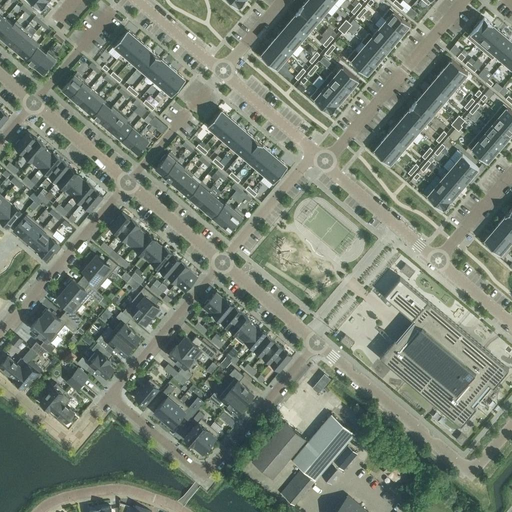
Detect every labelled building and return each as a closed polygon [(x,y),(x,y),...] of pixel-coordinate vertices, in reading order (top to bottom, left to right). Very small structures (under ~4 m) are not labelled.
[(48,0),(30,0),(41,9),(49,0),(48,0)] [(326,11),(313,0),(307,0),(303,4),(320,18),(326,11)] [(333,2),(330,0),(313,0),(326,11),(333,2)] [(320,18),(303,4),(296,14),(312,27),(320,18)] [(390,7),(383,16),(403,33),(410,24),(390,7)] [(408,10),(405,13),(410,17),(412,18),(417,13),(410,7),(408,10)] [(312,27),(296,14),(289,22),(305,36),(312,27)] [(36,15),(33,18),(42,25),(44,22),(36,15)] [(403,33),(383,16),(382,16),(386,19),(379,27),(396,41),(403,33)] [(476,44),(493,24),(484,17),(479,22),(478,21),(474,27),(475,28),(467,37),(476,44)] [(13,24),(5,18),(0,23),(0,36),(2,38),(17,21),(16,21),(13,24)] [(25,28),(17,21),(2,38),(10,45),(25,28)] [(305,36),(289,22),(282,30),(298,44),(305,36)] [(484,51),(501,31),(493,24),(476,44),(484,51)] [(64,25),(61,29),(66,34),(69,30),(64,25)] [(396,41),(379,27),(372,35),(369,32),(368,32),(389,49),(396,41)] [(33,35),(25,28),(10,45),(19,52),(33,35)] [(128,29),(114,45),(122,53),(136,36),(128,29)] [(298,44),(282,30),(275,38),(291,52),(298,44)] [(495,54),(509,38),(501,31),(484,51),(492,58),(496,55),(495,54)] [(389,49),(368,32),(361,41),(382,58),(389,49)] [(33,35),(19,52),(27,59),(40,44),(32,37),(33,35)] [(136,36),(122,53),(130,60),(144,43),(136,36)] [(291,52),(275,38),(268,46),(284,60),(291,52)] [(511,51),(511,40),(509,38),(495,54),(496,55),(503,61),(511,51)] [(382,58),(361,41),(364,44),(358,51),(355,48),(354,49),(375,66),(382,58)] [(144,43),(130,60),(139,67),(153,50),(144,43)] [(40,44),(27,59),(35,66),(50,49),(49,49),(46,52),(39,46),(40,44)] [(284,60),(268,46),(261,55),(277,69),(284,60)] [(50,49),(35,66),(44,73),(50,66),(51,67),(52,66),(56,62),(54,61),(58,56),(50,49)] [(375,66),(354,49),(347,57),(367,75),(375,66)] [(153,50),(139,67),(147,74),(161,57),(153,50)] [(511,68),(511,51),(503,61),(511,68)] [(461,52),(457,57),(462,61),(465,56),(461,52)] [(324,56),(320,60),(327,66),(330,62),(324,56)] [(161,57),(147,74),(155,81),(169,64),(161,57)] [(451,59),(444,68),(461,82),(468,73),(451,59)] [(169,64),(155,81),(163,88),(177,71),(169,64)] [(332,71),(331,71),(352,88),(359,80),(343,66),(335,74),(332,71)] [(444,68),(437,76),(453,90),(461,82),(444,68)] [(177,71),(163,88),(172,95),(186,79),(177,71)] [(352,88),(331,71),(324,79),(345,96),(352,88)] [(71,96),(85,79),(77,72),(73,76),(72,75),(67,81),(68,82),(62,89),(71,96)] [(446,98),(453,90),(437,76),(430,84),(446,98)] [(78,102),(91,87),(84,81),(86,79),(85,79),(71,96),(78,102)] [(345,96),(324,79),(318,87),(338,104),(345,96)] [(439,106),(446,98),(430,84),(423,92),(439,106)] [(98,93),(91,87),(78,102),(85,109),(98,93)] [(338,104),(318,87),(310,96),(330,113),(338,104)] [(432,114),(439,106),(423,92),(416,100),(432,114)] [(98,93),(85,109),(93,115),(106,99),(98,93)] [(111,107),(104,102),(106,100),(106,99),(93,115),(100,121),(114,105),(111,107)] [(425,123),(432,114),(416,100),(409,109),(425,123)] [(511,110),(510,109),(503,103),(496,112),(511,125),(511,110)] [(114,105),(100,121),(107,127),(121,111),(114,105)] [(0,128),(3,125),(1,124),(8,115),(0,108),(1,107),(0,107),(0,128)] [(216,133),(230,116),(221,109),(207,125),(216,133)] [(418,131),(425,123),(409,109),(402,117),(418,131)] [(121,111),(107,127),(115,133),(129,117),(121,111)] [(511,133),(511,125),(496,112),(489,120),(509,137),(511,133)] [(152,119),(150,122),(155,126),(160,120),(159,119),(155,116),(152,119)] [(224,140),(238,123),(230,116),(216,133),(224,140)] [(129,117),(115,133),(122,140),(134,126),(127,120),(129,117)] [(411,139),(418,131),(402,117),(395,125),(411,139)] [(509,137),(489,120),(482,128),(502,145),(509,137)] [(463,126),(461,125),(458,122),(454,127),(455,128),(459,131),(463,126)] [(232,147),(246,130),(238,123),(224,140),(232,147)] [(404,147),(411,139),(395,125),(388,133),(404,147)] [(134,126),(122,140),(129,146),(141,132),(134,126)] [(502,145),(482,128),(475,136),(495,153),(502,145)] [(240,154),(254,137),(246,130),(232,147),(240,154)] [(15,143),(17,145),(16,146),(25,153),(37,138),(36,139),(28,132),(21,140),(19,139),(15,143)] [(138,153),(144,146),(145,147),(150,142),(149,140),(141,132),(129,146),(138,153)] [(397,155),(404,147),(388,133),(381,141),(397,155)] [(495,153),(475,136),(467,145),(482,157),(487,162),(495,153)] [(249,161),(263,144),(254,137),(240,154),(249,161)] [(45,146),(46,145),(37,138),(25,153),(33,160),(45,146)] [(374,150),(390,164),(397,155),(381,141),(374,150)] [(257,168),(271,151),(263,144),(249,161),(257,168)] [(54,152),(53,152),(53,153),(45,146),(33,160),(41,167),(54,152)] [(179,158),(170,151),(164,158),(163,157),(158,162),(159,163),(156,168),(164,175),(179,158)] [(265,175),(279,158),(271,151),(257,168),(265,175)] [(62,159),(54,152),(41,167),(49,174),(62,159)] [(472,176),(479,168),(471,161),(463,154),(455,162),(463,169),(472,176)] [(164,175),(172,182),(185,167),(177,160),(179,158),(164,175)] [(274,182),(288,166),(279,158),(265,175),(274,182)] [(49,174),(58,181),(70,166),(62,159),(49,174)] [(465,184),(472,176),(463,169),(455,162),(448,170),(456,177),(465,184)] [(78,173),(70,166),(58,181),(66,188),(78,173)] [(172,182),(181,189),(193,174),(185,167),(172,182)] [(458,193),(465,184),(456,177),(448,170),(441,179),(449,186),(458,193)] [(87,180),(86,180),(86,181),(78,174),(79,173),(78,173),(66,188),(74,195),(87,180)] [(193,174),(181,189),(189,196),(202,181),(193,174)] [(451,201),(458,193),(449,186),(441,179),(434,187),(442,194),(451,201)] [(87,180),(74,195),(82,202),(80,203),(81,204),(94,188),(95,187),(87,180)] [(210,188),(202,181),(189,196),(197,203),(210,188)] [(210,188),(197,203),(205,210),(217,197),(222,191),(213,184),(210,188)] [(443,209),(451,201),(442,194),(434,187),(427,195),(443,209)] [(93,209),(97,205),(95,204),(103,195),(94,188),(81,204),(89,211),(92,208),(93,209)] [(0,202),(0,216),(1,217),(0,218),(0,219),(13,204),(4,197),(0,202)] [(225,203),(217,197),(205,210),(214,217),(226,202),(225,203)] [(234,208),(226,202),(214,217),(222,224),(236,207),(234,208)] [(0,219),(9,226),(17,216),(21,211),(13,204),(0,219)] [(245,214),(236,207),(222,224),(230,231),(234,227),(236,228),(240,222),(239,221),(245,214)] [(130,219),(122,212),(115,220),(113,219),(110,223),(111,225),(109,227),(117,234),(130,219)] [(27,213),(14,229),(23,236),(36,220),(27,213)] [(511,221),(505,215),(498,223),(511,235),(511,221)] [(128,240),(139,226),(140,225),(131,218),(130,219),(117,234),(118,235),(119,233),(128,240)] [(36,220),(23,236),(31,243),(46,225),(45,225),(44,227),(36,220)] [(511,240),(511,235),(498,223),(491,232),(508,246),(511,240)] [(46,225),(31,243),(39,250),(54,232),(46,225)] [(147,233),(139,226),(128,240),(135,246),(147,233)] [(54,232),(39,250),(48,257),(53,251),(56,253),(61,247),(58,245),(61,241),(53,234),(54,233),(54,232)] [(156,240),(157,239),(148,232),(147,233),(135,246),(144,254),(156,240)] [(508,246),(491,232),(484,240),(500,254),(508,246)] [(163,247),(156,240),(144,254),(152,260),(163,247)] [(172,253),(164,246),(163,247),(152,260),(160,267),(172,253)] [(169,275),(181,260),(172,253),(160,267),(158,269),(167,277),(169,275)] [(97,254),(90,262),(108,277),(118,265),(109,257),(106,261),(97,254)] [(175,284),(189,268),(190,267),(181,260),(169,275),(176,281),(175,283),(175,284)] [(90,262),(83,270),(92,278),(88,282),(89,283),(97,289),(108,277),(90,262)] [(415,271),(405,263),(400,270),(409,277),(415,271)] [(188,289),(191,285),(190,284),(197,275),(189,268),(175,284),(184,291),(186,288),(188,289)] [(69,284),(65,288),(83,303),(90,294),(99,301),(104,296),(104,295),(97,289),(89,283),(86,287),(83,287),(73,279),(71,278),(68,282),(69,284)] [(438,285),(433,291),(448,304),(454,309),(461,315),(464,311),(465,312),(462,316),(490,339),(495,333),(438,285)] [(144,286),(133,299),(153,315),(160,307),(156,304),(160,300),(154,295),(144,286)] [(65,288),(57,298),(68,307),(64,313),(79,325),(84,319),(75,312),(83,303),(65,288)] [(111,292),(106,297),(111,301),(115,295),(111,292)] [(211,314),(225,299),(216,292),(209,300),(208,299),(204,303),(206,304),(203,307),(211,314)] [(99,301),(98,302),(104,307),(110,301),(104,296),(99,301)] [(221,319),(234,305),(225,298),(225,299),(211,314),(212,315),(214,313),(221,319)] [(153,315),(133,299),(123,311),(131,318),(133,320),(137,316),(146,323),(153,315)] [(497,358),(485,349),(481,345),(470,336),(466,332),(455,323),(428,300),(416,314),(413,317),(412,318),(413,319),(408,325),(407,326),(402,332),(396,339),(395,338),(394,339),(393,340),(392,342),(381,355),(380,356),(407,379),(434,402),(437,405),(438,405),(461,425),(476,407),(475,406),(476,405),(479,402),(480,400),(492,386),(493,387),(509,368),(497,358)] [(230,327),(243,312),(234,305),(221,319),(220,321),(229,329),(230,327)] [(44,314),(40,318),(58,333),(65,324),(74,331),(79,325),(64,313),(60,317),(58,317),(48,309),(47,309),(46,308),(42,312),(44,314)] [(126,323),(131,318),(123,311),(121,310),(116,316),(122,320),(114,329),(133,345),(141,336),(126,323)] [(250,320),(251,319),(243,312),(230,327),(238,334),(250,320)] [(39,317),(31,327),(45,339),(40,344),(46,349),(50,352),(55,346),(50,342),(58,333),(40,318),(39,317)] [(246,340),(258,326),(250,320),(238,334),(246,340)] [(109,325),(96,340),(106,348),(110,342),(124,355),(125,354),(127,355),(130,351),(129,350),(133,345),(114,329),(109,325)] [(258,326),(246,340),(244,342),(253,350),(255,348),(267,334),(267,333),(258,326)] [(16,334),(11,340),(17,345),(22,339),(16,334)] [(267,334),(255,348),(263,355),(275,341),(267,334)] [(340,340),(349,348),(355,342),(345,334),(340,340)] [(217,352),(207,344),(196,335),(191,341),(186,336),(178,345),(177,344),(196,360),(203,351),(212,358),(217,352)] [(36,341),(31,347),(37,351),(41,355),(46,349),(40,344),(36,341)] [(271,362),(283,348),(275,341),(263,355),(271,362)] [(82,356),(77,362),(87,370),(92,364),(106,376),(107,376),(108,377),(112,373),(110,371),(114,366),(109,362),(111,359),(110,358),(113,355),(97,342),(92,348),(96,351),(88,360),(82,356)] [(177,344),(169,354),(183,366),(179,371),(188,379),(193,373),(188,369),(196,360),(177,344)] [(31,347),(22,358),(28,363),(37,351),(31,347)] [(283,348),(271,362),(280,369),(280,368),(282,369),(285,365),(284,364),(291,355),(283,348)] [(8,372),(15,377),(28,363),(22,358),(21,357),(17,362),(8,355),(0,365),(4,368),(2,369),(7,374),(8,372)] [(226,357),(221,363),(226,367),(231,361),(226,357)] [(213,361),(206,369),(211,373),(218,365),(213,361)] [(40,373),(28,363),(15,377),(14,378),(17,380),(16,381),(21,386),(22,385),(24,387),(34,375),(37,378),(40,373)] [(164,368),(174,376),(178,371),(168,363),(164,368)] [(235,378),(227,387),(246,403),(254,393),(240,381),(244,375),(235,367),(230,373),(235,378)] [(78,368),(73,374),(83,382),(88,376),(78,368)] [(73,374),(68,380),(78,388),(83,382),(73,374)] [(320,379),(313,387),(318,392),(325,384),(330,378),(325,374),(320,379)] [(145,403),(160,386),(150,377),(135,395),(136,396),(135,397),(140,401),(141,400),(145,403)] [(50,409),(51,408),(64,393),(66,390),(56,382),(54,385),(51,382),(47,387),(50,389),(41,401),(43,403),(42,404),(47,408),(48,407),(50,409)] [(161,394),(166,398),(154,411),(164,419),(180,399),(171,392),(174,388),(169,384),(161,394)] [(214,391),(209,397),(219,405),(224,400),(238,412),(238,411),(240,412),(243,408),(242,407),(246,403),(227,387),(220,396),(214,391)] [(64,393),(51,408),(58,414),(56,416),(61,420),(63,418),(66,421),(75,411),(66,404),(70,399),(64,393)] [(180,399),(164,419),(173,426),(183,415),(189,420),(204,401),(198,396),(189,407),(180,399)] [(196,424),(185,437),(194,445),(210,425),(202,418),(205,414),(200,410),(191,420),(196,424)] [(220,416),(226,421),(230,417),(224,411),(220,416)] [(293,459),(316,479),(355,433),(332,413),(293,459)] [(295,429),(286,421),(270,441),(279,449),(295,429)] [(210,425),(194,445),(198,448),(196,449),(201,453),(202,452),(203,452),(219,433),(210,425)] [(295,429),(279,449),(289,457),(305,437),(295,429)] [(462,432),(457,438),(463,443),(468,437),(462,432)] [(253,460),(263,468),(279,449),(270,441),(253,460)] [(348,445),(334,461),(343,469),(357,453),(348,445)] [(279,449),(263,468),(272,476),(289,457),(279,449)] [(394,460),(384,471),(395,479),(404,469),(394,460)] [(331,483),(342,470),(333,462),(322,475),(331,483)] [(295,477),(308,488),(315,480),(302,469),(295,477)] [(289,485),(302,496),(308,488),(295,477),(289,485)] [(282,492),(295,503),(302,496),(289,485),(282,492)] [(368,511),(348,495),(333,511),(368,511)]
